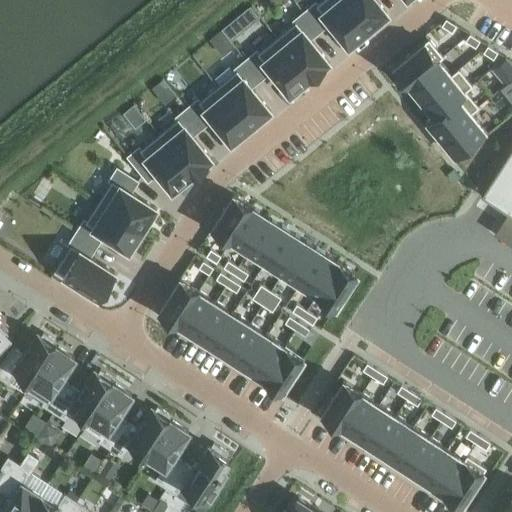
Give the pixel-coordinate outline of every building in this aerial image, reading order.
[(316,1),(305,10),(320,29),(330,20),(349,43),(368,27),(345,0),(320,0),(317,3),(316,1)] [(345,0),(368,27),(387,12),(377,0),(345,0)] [(295,21),(277,36),(309,76),(329,60),(310,37),(320,29),(305,10),(294,19),(295,21)] [(446,17),(442,24),(452,30),(457,24),(446,17)] [(233,20),(223,28),(231,38),(241,30),(233,20)] [(470,32),(466,39),(476,46),(480,39),(470,32)] [(257,49),(246,58),(261,77),(272,69),(290,91),(309,76),(277,36),(259,51),(257,49)] [(429,37),(394,65),(408,83),(439,58),(440,58),(444,55),(429,37)] [(488,44),(483,51),(494,57),(498,50),(488,44)] [(511,59),(506,56),(502,62),(511,69),(511,59)] [(236,69),(218,84),(251,124),(270,108),(251,85),(261,77),(246,58),(235,67),(236,69)] [(439,58),(408,83),(409,84),(410,83),(422,98),(452,73),(451,72),(440,58),(439,58)] [(452,73),(422,98),(435,114),(466,89),(473,84),(459,66),(451,72),(452,73)] [(198,97),(187,106),(203,125),(213,117),(232,139),(251,124),(218,84),(200,99),(198,97)] [(435,114),(428,119),(441,135),(471,111),(472,111),(480,105),(466,89),(435,114)] [(177,117),(159,132),(192,172),(211,156),(193,134),(203,125),(187,106),(176,115),(177,117)] [(471,111),(441,135),(456,153),(486,128),(472,111),(471,111)] [(140,145),(128,154),(144,173),(154,165),(173,187),(192,172),(159,132),(141,147),(140,145)] [(511,144),(481,192),(508,209),(511,211),(511,144)] [(112,179),(99,199),(143,227),(156,206),(131,190),(138,179),(118,166),(110,178),(112,179)] [(234,192),(212,226),(231,238),(253,205),(234,192)] [(85,218),(77,230),(98,243),(105,232),(129,248),(143,227),(99,199),(87,219),(85,218)] [(253,205),(231,238),(232,239),(249,249),(269,216),(253,206),(253,205)] [(269,216),(249,249),(266,260),(287,227),(269,216)] [(287,227),(266,260),(283,271),(304,238),(287,227)] [(71,244),(56,268),(99,295),(115,270),(90,254),(98,243),(77,230),(69,242),(71,244)] [(304,238),(283,271),(300,282),(321,249),(304,238)] [(211,247),(207,254),(217,261),(221,254),(211,247)] [(321,249),(300,282),(317,293),(338,260),(337,259),(321,249)] [(228,258),(224,265),(234,271),(239,265),(228,258)] [(204,259),(199,266),(209,272),(214,265),(204,259)] [(337,259),(338,260),(317,293),(336,305),(357,271),(338,259),(337,259)] [(239,265),(234,271),(244,278),(249,271),(239,265)] [(221,270),(217,277),(227,283),(231,277),(221,270)] [(181,276),(159,310),(178,322),(179,322),(178,321),(199,289),(181,276)] [(231,277),(227,283),(237,290),(241,283),(231,277)] [(261,283),(257,289),(267,296),(271,289),(261,283)] [(199,289),(178,321),(179,322),(196,332),(216,299),(199,289)] [(257,289),(253,296),(263,303),(267,296),(257,289)] [(271,289),(267,296),(277,302),(282,295),(271,289)] [(267,296),(263,303),(273,309),(277,302),(267,296)] [(216,299),(196,332),(213,343),(234,310),(216,299)] [(297,302),(293,309),(303,315),(307,309),(297,302)] [(307,309),(303,315),(313,322),(317,315),(307,309)] [(234,310),(213,343),(230,354),(251,321),(234,310)] [(290,314),(286,321),(296,327),(300,320),(290,314)] [(300,320),(296,327),(306,334),(310,327),(300,320)] [(251,321),(230,354),(247,365),(268,332),(251,321)] [(14,372),(31,383),(57,344),(54,342),(56,339),(44,332),(43,335),(38,332),(24,353),(13,346),(0,366),(0,379),(6,384),(14,372)] [(268,332),(247,365),(265,376),(286,343),(285,343),(268,332)] [(265,376),(264,377),(284,390),(305,356),(268,332),(285,343),(286,343),(265,376)] [(31,383),(28,389),(45,400),(43,403),(48,406),(54,410),(71,384),(61,377),(75,355),(57,344),(33,380),(31,383)] [(368,361),(363,368),(373,375),(378,368),(368,361)] [(378,368),(373,375),(383,381),(388,374),(378,368)] [(71,384),(54,410),(67,418),(69,415),(84,426),(89,418),(114,380),(112,379),(113,376),(101,369),(100,371),(95,369),(81,390),(71,384)] [(344,378),(322,412),(341,424),(342,425),(342,424),(341,424),(363,391),(363,392),(364,391),(363,391),(344,378)] [(89,418),(84,426),(101,437),(100,439),(111,446),(128,420),(118,414),(132,392),(114,380),(89,418)] [(402,383),(397,390),(408,397),(412,390),(402,383)] [(412,390),(408,397),(418,403),(422,396),(412,390)] [(363,391),(341,424),(342,424),(359,435),(380,402),(363,392),(363,391)] [(380,402),(359,435),(376,446),(397,413),(380,402)] [(127,446),(145,457),(171,417),(169,416),(170,413),(158,406),(157,408),(152,405),(138,427),(128,420),(111,446),(109,450),(120,458),(127,446)] [(436,405),(432,412),(442,419),(446,412),(436,405)] [(34,411),(23,427),(37,436),(38,435),(46,422),(47,420),(34,411)] [(446,412),(442,419),(452,425),(456,418),(446,412)] [(397,413),(376,446),(393,457),(414,424),(397,413)] [(155,480),(166,487),(184,459),(174,453),(189,429),(171,417),(145,457),(162,469),(155,480)] [(46,422),(38,435),(52,444),(61,430),(46,422)] [(414,424),(393,457),(410,468),(431,435),(414,424)] [(470,427),(466,434),(476,441),(481,434),(470,427)] [(481,434),(476,441),(486,447),(491,440),(481,434)] [(431,435),(410,468),(427,479),(448,447),(431,435)] [(47,444),(36,437),(29,448),(41,455),(47,444)] [(184,459),(166,487),(177,495),(185,483),(209,499),(222,479),(226,472),(221,469),(229,455),(209,442),(194,466),(184,459)] [(448,447),(427,479),(443,490),(444,490),(465,458),(464,457),(448,447)] [(0,483),(5,486),(22,458),(11,451),(4,463),(0,460),(0,483)] [(93,451),(84,464),(95,471),(104,458),(93,451)] [(443,490),(444,491),(462,503),(487,465),(467,453),(464,457),(465,458),(444,490),(443,490)] [(1,511),(28,511),(44,489),(26,477),(34,466),(22,458),(5,486),(15,493),(1,511)] [(511,511),(511,489),(506,486),(488,511),(511,511)] [(68,511),(80,495),(68,488),(61,500),(44,489),(28,511),(68,511)] [(149,491),(142,502),(152,509),(152,508),(159,498),(149,491)] [(84,511),(91,503),(80,495),(68,511),(84,511)] [(313,511),(317,508),(298,495),(288,511),(285,509),(282,511),(313,511)] [(152,508),(152,509),(157,511),(163,511),(168,503),(159,498),(152,508)]
